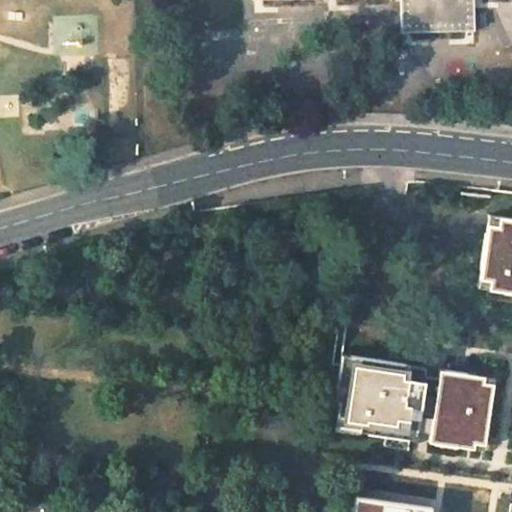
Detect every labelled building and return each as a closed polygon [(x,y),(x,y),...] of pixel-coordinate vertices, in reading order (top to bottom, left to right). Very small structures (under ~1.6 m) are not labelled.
[(400,0),(402,33),(475,31),(474,0),(400,0)] [(472,286),(511,292),(511,217),(483,213),(472,286)] [(408,363),(341,354),(334,399),(339,399),(336,417),(360,421),(359,430),(384,434),(408,437),(414,438),(415,430),(429,432),(428,440),(472,446),(473,441),(483,442),(492,381),(482,380),(483,374),(438,368),(437,375),(424,373),(423,379),(406,377),(408,363)] [(423,379),(424,373),(425,366),(408,363),(406,377),(423,379)] [(408,437),(384,434),(383,444),(407,447),(408,437)] [(61,473),(61,454),(41,454),(41,473),(61,473)] [(433,511),(435,503),(356,490),(352,511),(433,511)]
